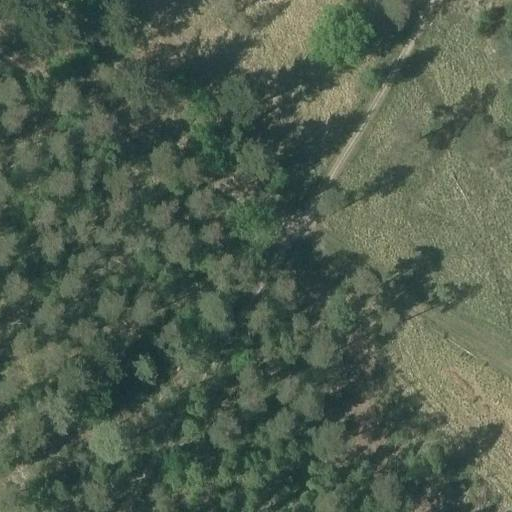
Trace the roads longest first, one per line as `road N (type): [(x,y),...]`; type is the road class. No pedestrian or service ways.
road 1 (track): [(299,231),(0,48)]
road 2 (track): [(128,511),(299,231)]
road 3 (track): [(433,0),(299,231)]
road 4 (track): [(511,361),(299,231)]
